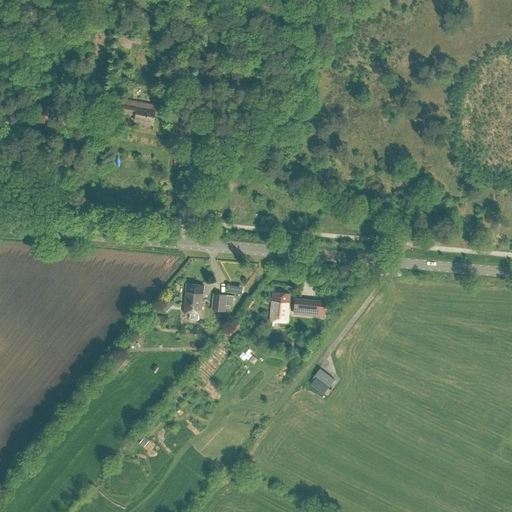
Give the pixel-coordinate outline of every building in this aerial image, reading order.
[(152,127),(153,124),(156,109),(153,109),(154,104),(121,99),(118,112),(135,115),(134,121),(143,122),(143,125),(152,127)] [(51,125),(54,107),(40,105),(37,123),(51,125)] [(203,294),(204,285),(187,283),(183,313),(190,313),(190,319),(191,320),(198,321),(200,320),(200,314),(201,314),(203,300),(201,299),(201,294),(203,294)] [(290,302),(291,294),(272,292),(269,321),(288,323),(290,309),(287,308),(288,302),(290,302)] [(234,306),(235,296),(214,294),(212,311),(229,312),(230,305),(234,306)] [(304,300),(296,299),(295,313),(302,314),(304,300)] [(315,315),(325,316),(326,302),(317,302),(315,315)] [(235,321),(230,326),(236,331),(241,326),(235,321)] [(130,351),(141,334),(137,332),(126,348),(130,351)] [(108,375),(112,379),(128,359),(123,356),(108,375)] [(334,380),(329,377),(326,374),(320,370),(313,378),(328,389),(334,380)]
